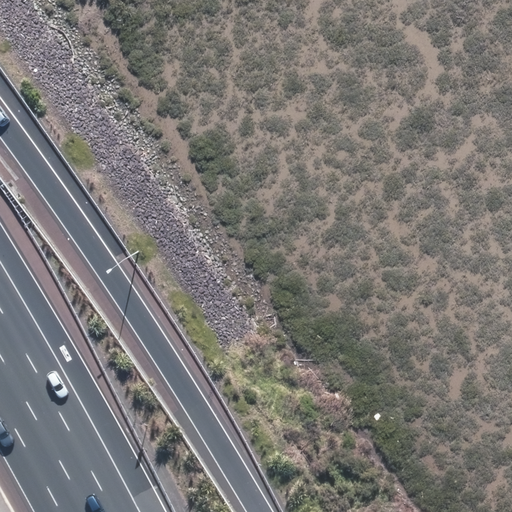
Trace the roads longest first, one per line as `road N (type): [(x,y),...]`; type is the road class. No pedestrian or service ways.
road 1 (motorway): [(0,114),(192,397),(257,511)]
road 2 (motorway): [(0,350),(89,511)]
